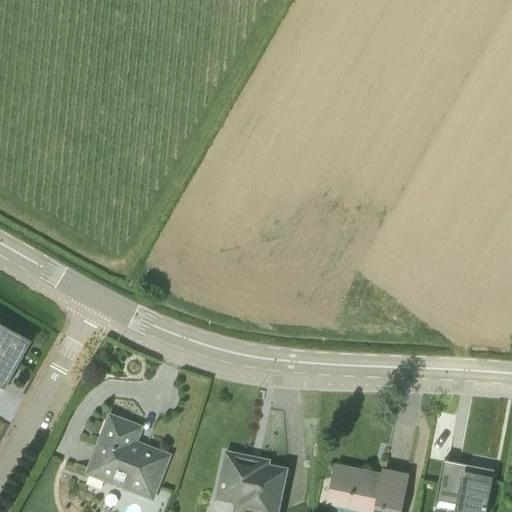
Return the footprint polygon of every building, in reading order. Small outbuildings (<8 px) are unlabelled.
[(0,390),(4,393),(31,344),(0,326),(0,390)] [(152,499),(168,458),(135,444),(141,430),(111,418),(89,474),(152,499)] [(214,511),(278,511),(287,471),(269,467),(270,462),(226,453),(213,511),(214,511)] [(485,511),(493,472),(467,467),(465,479),(440,474),(433,509),(449,511),(485,511)] [(383,477),(336,468),(328,507),(351,511),(400,511),(408,478),(384,473),(383,477)]
